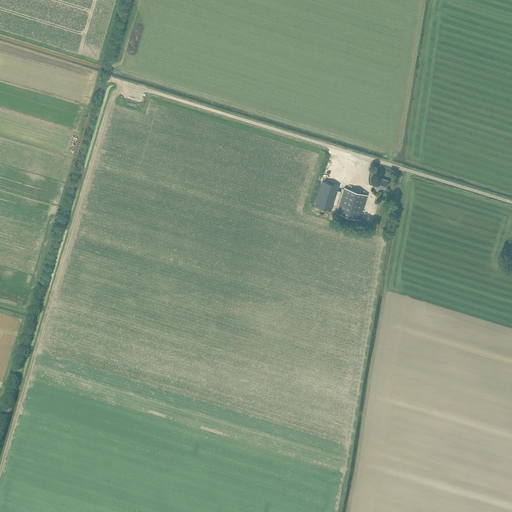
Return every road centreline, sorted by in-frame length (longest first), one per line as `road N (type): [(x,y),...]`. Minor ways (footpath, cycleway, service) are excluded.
road 1 (track): [(511,200),(105,76)]
road 2 (track): [(63,221),(0,432)]
road 3 (track): [(63,221),(105,76)]
